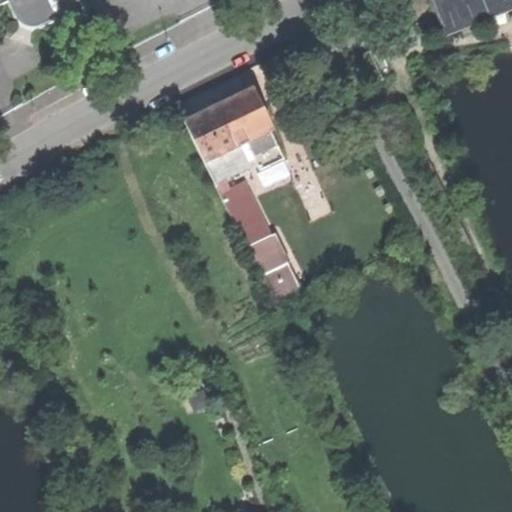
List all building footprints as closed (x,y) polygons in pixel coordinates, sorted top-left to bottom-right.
[(0,0),(0,5),(8,2),(15,18),(23,14),(40,21),(42,26),(57,19),(61,29),(88,16),(80,0),(0,0)] [(431,0),(443,28),(511,0),(431,0)] [(357,59),(371,88),(384,81),(370,52),(357,59)] [(285,160),(252,91),(222,106),(231,125),(238,121),(248,144),(204,164),(212,182),(255,162),(260,172),(285,160)] [(231,125),(222,106),(184,124),(204,164),(248,144),(238,121),(231,125)] [(390,113),(406,145),(420,138),(404,106),(390,113)] [(403,146),(457,257),(475,248),(420,138),(406,145),(403,146)] [(217,193),(273,307),(304,292),(275,233),(268,236),(242,181),(217,193)]
